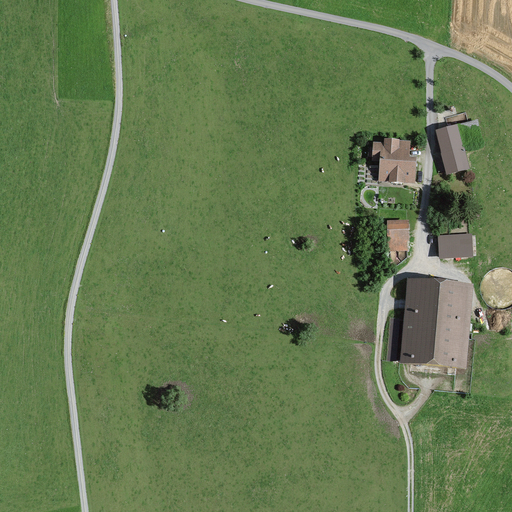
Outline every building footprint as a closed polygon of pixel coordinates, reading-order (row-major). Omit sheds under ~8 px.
[(478,125),(441,134),(452,179),(473,174),(464,139),(480,135),(478,125)] [(416,147),(375,147),(375,162),(383,163),(383,182),(416,183),(416,147)] [(409,224),(390,224),(390,248),(408,249),(409,224)] [(476,236),(441,238),(442,259),(477,257),(476,236)] [(479,288),(411,281),(402,368),(470,375),(479,288)]
